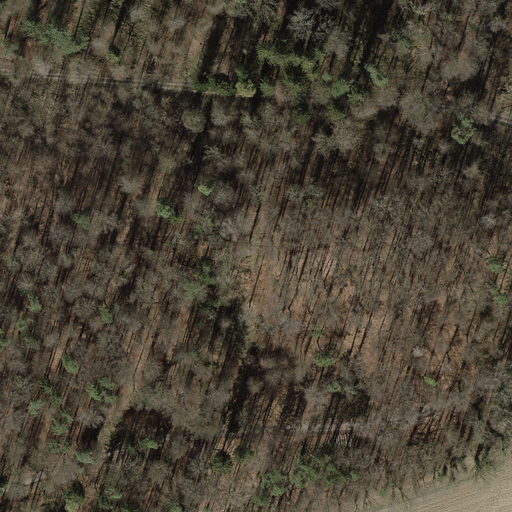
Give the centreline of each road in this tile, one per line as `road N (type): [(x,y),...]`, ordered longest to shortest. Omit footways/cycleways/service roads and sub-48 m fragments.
road 1 (track): [(511,364),(423,412),(333,429),(138,444),(0,489)]
road 2 (track): [(511,120),(454,108),(0,69)]
